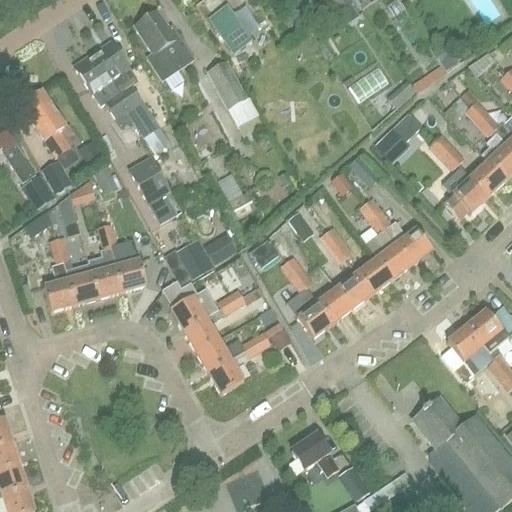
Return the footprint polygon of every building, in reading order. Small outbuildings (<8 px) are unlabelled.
[(323,0),(334,16),(353,4),(349,0),(323,0)] [(352,0),(360,12),(376,2),(374,0),(352,0)] [(225,7),(207,20),(233,56),(251,43),(225,7)] [(171,29),(167,31),(156,14),(133,29),(151,57),(145,61),(161,85),(195,63),(171,29)] [(110,45),(94,56),(132,124),(143,145),(145,143),(143,140),(158,130),(131,90),(138,85),(129,72),(110,45)] [(473,54),(468,46),(458,52),(462,60),(473,54)] [(120,131),(132,124),(94,56),(73,70),(100,110),(104,107),(120,131)] [(366,95),(396,74),(384,57),(354,78),(366,95)] [(445,73),(458,64),(453,57),(440,66),(445,73)] [(248,101),(225,63),(204,75),(227,113),(248,101)] [(511,94),(511,93),(511,71),(500,83),(511,94)] [(395,111),(415,94),(406,84),(387,101),(395,111)] [(504,118),(511,111),(511,104),(501,89),(490,98),(504,118)] [(475,128),(487,116),(476,105),(478,103),(468,93),(459,101),(469,112),(464,117),(475,128)] [(65,130),(58,119),(41,94),(19,109),(36,134),(54,162),(71,151),(59,134),(65,130)] [(459,101),(450,109),(461,120),(464,117),(469,112),(459,101)] [(492,140),(485,147),(488,151),(480,158),(487,164),(505,184),(511,177),(511,154),(505,147),(492,134),(498,128),(487,116),(475,128),(486,140),(490,138),(492,140)] [(0,160),(3,158),(22,186),(35,177),(17,150),(25,145),(11,123),(1,129),(0,126),(0,160)] [(511,136),(501,125),(498,128),(492,134),(505,147),(511,154),(511,136)] [(169,146),(158,130),(143,140),(145,143),(143,145),(151,157),(169,146)] [(391,132),(373,149),(388,164),(406,147),(404,145),(391,132)] [(440,161),(451,150),(441,139),(429,150),(440,161)] [(464,163),(451,150),(440,161),(452,174),(464,163)] [(347,169),(368,192),(381,180),(359,157),(347,169)] [(170,196),(152,163),(129,176),(158,226),(174,217),(165,200),(170,196)] [(487,164),(469,181),(488,200),(505,184),(487,164)] [(57,169),(43,177),(53,195),(53,196),(54,198),(69,189),(57,169)] [(92,177),(104,199),(118,192),(106,169),(92,177)] [(488,200),(459,170),(441,188),(451,199),(442,207),(455,221),(464,213),(469,218),(488,200)] [(282,190),(290,186),(285,175),(276,180),(282,190)] [(230,177),(216,184),(237,223),(256,213),(248,196),(242,199),(230,177)] [(352,192),(341,177),(330,185),(341,200),(352,192)] [(409,187),(417,195),(422,189),(415,182),(409,187)] [(95,202),(89,183),(69,197),(72,209),(95,202)] [(200,214),(191,197),(181,203),(190,220),(200,214)] [(72,209),(69,198),(58,207),(62,221),(74,217),(72,209)] [(215,201),(199,210),(209,227),(225,218),(215,201)] [(371,202),(357,212),(367,226),(369,224),(381,215),(371,202)] [(48,214),(22,231),(31,243),(52,228),(48,214)] [(369,224),(367,226),(376,237),(363,246),(375,262),(391,283),(411,269),(384,233),(391,228),(381,215),(369,224)] [(297,216),(287,223),(296,235),(306,228),(297,216)] [(394,225),(391,228),(384,233),(411,269),(431,254),(415,232),(405,239),(394,225)] [(107,242),(114,240),(111,228),(96,233),(98,242),(106,240),(107,242)] [(328,254),(342,244),(332,232),(319,242),(328,254)] [(121,296),(109,253),(117,251),(114,240),(107,242),(106,240),(98,242),(102,253),(100,253),(102,259),(87,263),(88,267),(98,302),(121,296)] [(62,241),(48,245),(51,255),(59,253),(59,255),(66,253),(62,241)] [(227,257),(217,241),(203,250),(212,266),(227,257)] [(213,273),(195,242),(174,255),(193,285),(213,273)] [(282,260),(288,255),(278,243),(272,248),(282,260)] [(250,255),(261,270),(277,258),(267,244),(250,255)] [(352,258),(342,244),(328,254),(338,268),(352,258)] [(50,270),(55,286),(43,289),(50,315),(74,309),(64,273),(62,265),(68,264),(66,253),(59,255),(59,253),(51,255),(56,268),(50,270)] [(289,283),(302,274),(292,261),(286,266),(279,271),(289,283)] [(391,283),(375,262),(355,277),(371,298),(391,283)] [(114,270),(121,296),(146,289),(138,263),(114,270)] [(74,309),(98,302),(88,267),(64,273),(74,309)] [(302,274),(289,283),(299,296),(295,300),(306,314),(296,321),(312,343),(332,328),(311,300),(311,299),(306,292),(313,287),(302,274)] [(355,277),(336,291),(352,313),(371,298),(355,277)] [(178,284),(177,284),(161,294),(172,312),(169,313),(182,335),(205,321),(209,318),(209,319),(217,314),(204,292),(196,297),(190,287),(189,285),(181,290),(178,284)] [(220,312),(217,314),(209,319),(214,326),(245,307),(246,309),(263,299),(259,291),(255,293),(254,292),(241,300),(238,294),(237,295),(229,300),(232,305),(230,307),(233,312),(224,317),(221,312),(220,312)] [(321,292),(311,299),(311,300),(332,328),(352,313),(336,291),(326,299),(321,292)] [(229,300),(237,295),(237,294),(216,306),(220,312),(221,312),(224,317),(233,312),(230,307),(232,305),(229,300)] [(277,322),(270,311),(259,318),(265,328),(277,322)] [(497,352),(508,342),(485,314),(465,330),(493,364),(486,370),(497,383),(510,372),(498,357),(500,356),(497,352)] [(218,342),(205,321),(182,335),(195,356),(218,342)] [(283,332),(279,326),(268,333),(272,339),(283,332)] [(486,370),(493,364),(492,363),(482,350),(474,340),(465,330),(446,345),(450,351),(440,359),(463,388),(473,381),(473,380),(479,375),(486,370)] [(283,332),(272,339),(269,340),(277,353),(291,345),(283,332)] [(266,343),(262,336),(253,341),(257,348),(255,349),(258,354),(259,356),(270,350),(266,343)] [(218,342),(195,356),(207,377),(230,363),(246,354),(249,360),(258,354),(255,349),(257,348),(253,341),(241,349),(237,343),(223,352),(218,342)] [(230,363),(207,377),(220,399),(243,385),(230,363)] [(511,373),(510,372),(497,383),(506,395),(511,390),(511,373)] [(463,511),(498,511),(499,511),(500,511),(511,501),(511,466),(474,419),(461,429),(438,401),(411,423),(434,452),(427,457),(438,471),(434,475),(463,511)] [(0,422),(0,448),(11,445),(4,421),(0,422)] [(289,467),(295,478),(315,465),(326,481),(339,472),(317,438),(291,455),(296,462),(289,467)] [(0,474),(19,468),(19,467),(22,466),(18,454),(15,455),(11,445),(0,448),(0,474)] [(27,492),(19,468),(0,474),(0,497),(1,500),(27,492)] [(367,492),(355,475),(344,482),(355,500),(367,492)] [(368,511),(372,511),(411,486),(404,475),(363,503),(368,511)] [(33,511),(27,492),(1,500),(4,511),(33,511)]
